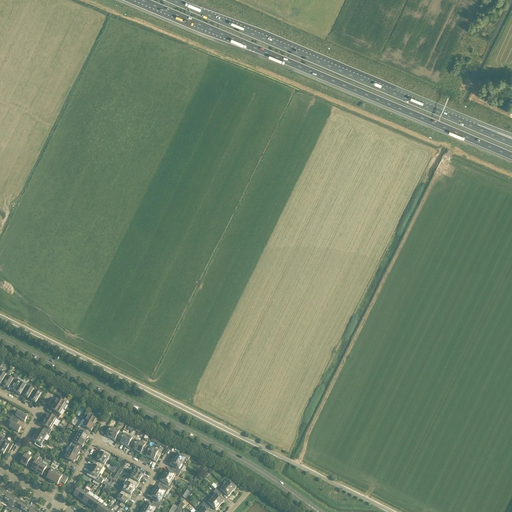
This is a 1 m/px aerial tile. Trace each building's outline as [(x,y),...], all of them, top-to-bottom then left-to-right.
[(4,379),(6,381),(3,386),(8,389),(12,383),(13,380),(9,377),(10,374),(8,373),(6,375),(4,379)] [(12,383),(14,384),(11,390),(16,393),(21,383),(17,381),(18,378),(15,377),(13,380),(12,383)] [(23,390),(26,392),(29,387),(30,385),(27,384),(26,386),(21,383),(16,393),(20,395),(23,390)] [(28,399),(32,393),(34,395),(38,389),(35,387),(34,390),(29,387),(26,392),(23,396),(28,399)] [(45,393),(43,391),(38,389),(34,395),(31,401),(36,403),(39,398),(42,399),(45,393)] [(60,397),(59,400),(57,399),(56,402),(55,401),(53,404),(63,409),(66,405),(67,405),(69,402),(60,397)] [(51,409),(55,412),(53,414),(61,419),(63,416),(60,415),(63,409),(53,404),(52,406),(53,407),(51,409)] [(25,422),(27,417),(18,412),(15,417),(13,415),(11,418),(17,422),(19,419),(25,422)] [(85,422),(95,427),(97,424),(95,424),(97,421),(93,419),(95,416),(88,413),(87,416),(88,417),(85,422)] [(44,419),(53,425),(56,420),(59,422),(61,419),(53,414),(52,417),(48,415),(46,417),(45,416),(44,419)] [(7,424),(10,426),(9,427),(18,433),(21,428),(16,425),(17,422),(11,418),(9,421),(7,424)] [(42,425),(45,427),(44,430),(53,435),(54,432),(50,430),(53,425),(44,419),(42,422),(43,422),(42,425)] [(80,429),(86,432),(87,430),(91,432),(92,429),(94,430),(95,427),(85,422),(82,426),(81,426),(80,429)] [(111,439),(115,430),(109,427),(104,436),(107,438),(107,437),(111,439)] [(88,437),(85,435),(86,432),(80,429),(78,432),(79,432),(77,437),(86,443),(88,440),(87,439),(88,437)] [(48,436),(50,433),(52,435),(53,435),(44,430),(42,432),(39,430),(37,432),(36,432),(35,435),(44,440),(47,435),(48,436)] [(117,443),(122,433),(115,430),(111,439),(115,441),(114,442),(117,443)] [(124,445),(128,437),(122,433),(117,443),(120,444),(120,443),(124,445)] [(130,434),(129,437),(128,437),(124,445),(128,447),(127,448),(130,450),(135,440),(136,437),(130,434)] [(42,446),(41,445),(44,440),(35,435),(33,437),(34,438),(33,440),(36,442),(34,445),(41,449),(42,446)] [(73,442),(72,442),(71,441),(69,444),(71,445),(77,448),(79,445),(82,447),(84,445),(85,445),(86,443),(77,437),(74,442),(73,442)] [(7,449),(9,451),(13,445),(6,440),(0,449),(0,452),(3,455),(7,449)] [(137,452),(141,443),(135,440),(130,450),(133,451),(133,450),(137,452)] [(143,456),(148,447),(141,443),(137,452),(141,454),(140,455),(143,456)] [(69,447),(71,448),(68,453),(78,458),(79,456),(78,455),(80,453),(76,451),(77,448),(71,445),(69,447)] [(150,459),(154,450),(148,447),(143,456),(146,458),(146,457),(150,459)] [(98,457),(107,461),(110,455),(101,450),(99,452),(100,453),(98,457)] [(154,450),(150,459),(154,461),(153,461),(156,463),(161,453),(154,450)] [(65,458),(64,457),(62,460),(69,464),(70,461),(74,463),(75,461),(76,461),(78,458),(68,453),(65,458)] [(185,459),(188,460),(190,458),(183,454),(182,456),(177,453),(173,459),(182,464),(184,461),(185,459)] [(21,464),(26,467),(28,463),(31,465),(34,458),(32,457),(31,458),(26,455),(21,464)] [(94,463),(103,468),(107,461),(98,457),(96,460),(95,460),(94,463)] [(36,474),(41,464),(37,461),(37,460),(34,458),(31,465),(33,466),(31,470),(34,471),(33,472),(36,474)] [(182,464),(173,459),(170,465),(175,468),(173,470),(180,474),(184,466),(182,465),(182,464)] [(91,469),(100,474),(103,468),(94,463),(92,465),(93,466),(91,469)] [(42,476),(44,472),(46,474),(50,467),(47,466),(46,467),(41,464),(36,474),(38,475),(39,474),(42,476)] [(51,483),(57,473),(52,470),(53,469),(50,467),(46,474),(49,475),(47,479),(49,480),(49,481),(51,483)] [(132,474),(140,479),(143,475),(143,476),(145,473),(136,468),(132,474)] [(100,474),(91,469),(89,473),(88,473),(87,476),(96,481),(100,474)] [(163,476),(172,481),(175,475),(178,477),(180,474),(173,470),(172,473),(167,470),(163,476)] [(68,478),(66,477),(63,475),(62,476),(57,473),(51,483),(54,484),(55,483),(57,485),(59,481),(64,484),(68,478)] [(128,480),(138,486),(139,483),(138,483),(140,479),(132,474),(128,480)] [(160,481),(165,484),(163,487),(170,491),(172,486),(170,485),(172,481),(163,476),(160,481)] [(224,480),(227,483),(224,486),(232,493),(234,491),(234,490),(236,489),(236,488),(231,483),(233,481),(228,477),(224,480)] [(124,487),(133,492),(135,488),(136,488),(138,486),(128,480),(124,487)] [(222,493),(228,497),(229,497),(230,495),(232,493),(224,486),(220,490),(217,487),(215,490),(216,490),(221,495),(222,493)] [(121,493),(130,498),(132,496),(131,495),(133,492),(124,487),(121,493)] [(163,487),(162,489),(157,487),(153,492),(162,497),(164,494),(167,495),(170,491),(163,487)] [(73,495),(78,499),(83,491),(79,488),(73,495)] [(83,502),(88,495),(90,492),(85,489),(83,491),(78,499),(83,502)] [(224,501),(219,497),(221,495),(216,490),(215,490),(212,494),(215,496),(212,499),(220,506),(221,504),(222,504),(223,503),(223,502),(224,501)] [(150,498),(155,501),(153,503),(160,507),(161,505),(162,506),(164,503),(160,501),(162,497),(153,492),(150,498)] [(1,503),(7,506),(12,497),(9,495),(10,494),(7,493),(1,503)] [(130,498),(121,493),(117,499),(125,504),(128,500),(128,501),(130,498)] [(87,505),(93,498),(88,495),(83,502),(87,505)] [(16,499),(12,497),(7,506),(6,508),(12,511),(13,510),(19,500),(16,498),(16,499)] [(92,509),(97,501),(93,498),(87,505),(92,509)] [(210,506),(215,511),(216,510),(217,510),(218,509),(218,508),(220,506),(212,499),(210,502),(207,499),(203,503),(208,508),(210,506)] [(17,511),(19,511),(24,504),(21,502),(22,501),(19,500),(13,510),(17,511)] [(97,511),(102,505),(97,501),(92,509),(97,511)] [(143,509),(148,511),(153,511),(155,509),(158,510),(160,507),(153,503),(152,506),(147,503),(143,509)] [(208,511),(207,510),(208,508),(203,503),(197,510),(199,511),(208,511)]
